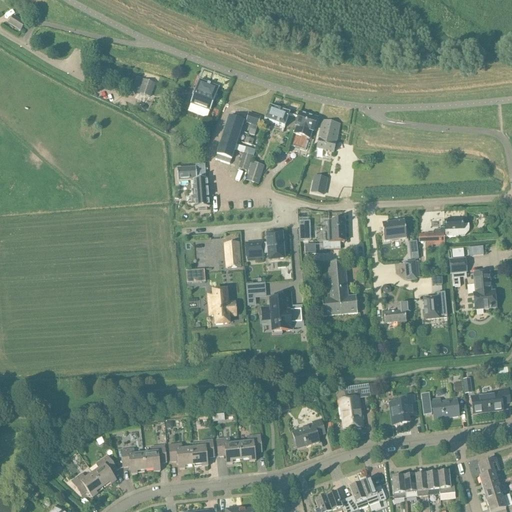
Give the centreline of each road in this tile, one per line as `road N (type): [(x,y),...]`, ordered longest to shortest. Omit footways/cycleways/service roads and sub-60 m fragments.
road 1 (residential): [(214,185),(316,208),(511,202)]
road 2 (residential): [(284,478),(357,452),(459,438)]
road 3 (residential): [(117,511),(176,491),(284,478)]
